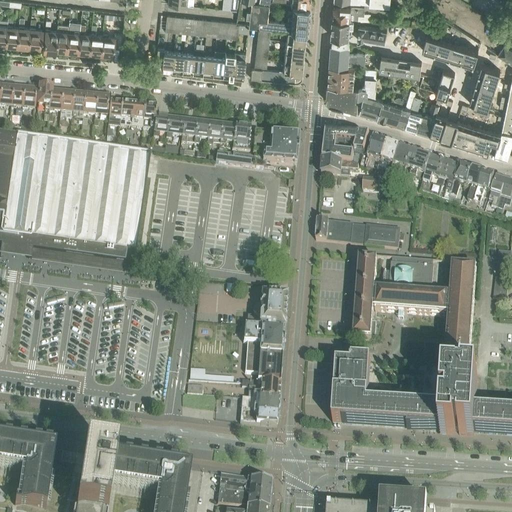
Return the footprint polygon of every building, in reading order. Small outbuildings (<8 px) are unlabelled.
[(230,10),(231,0),(222,0),(222,9),(230,10)] [(238,11),(239,0),(231,0),(230,10),(238,11)] [(239,0),(238,11),(237,18),(245,19),(244,24),(248,24),(258,26),(258,21),(263,22),(263,19),(266,19),(268,2),(257,1),(244,0),(239,0)] [(269,27),(287,30),(305,32),(307,32),(309,12),(309,8),(309,0),(291,0),(291,6),(293,7),(293,11),(291,11),(282,10),(282,15),(287,16),(287,22),(266,19),(263,19),(263,22),(258,21),(258,26),(269,27)] [(366,9),(334,6),(333,19),(354,21),(354,20),(365,21),(366,9)] [(412,20),(412,26),(421,27),(423,9),(413,9),(413,15),(416,15),(415,20),(412,20)] [(176,16),(166,15),(165,31),(174,32),(176,16)] [(185,17),(176,16),(174,32),(183,33),(185,17)] [(183,33),(192,34),(194,18),(185,17),(183,33)] [(203,19),(194,18),(192,34),(202,35),(203,19)] [(202,35),(210,36),(212,20),(203,19),(202,35)] [(333,19),(332,36),(349,38),(349,31),(352,31),(352,26),(353,27),(354,21),(333,19)] [(221,21),(212,20),(210,36),(220,37),(221,21)] [(231,22),(221,21),(220,37),(229,38),(231,22)] [(229,38),(237,39),(239,23),(236,23),(231,22),(229,38)] [(66,50),(68,30),(68,25),(57,23),(56,29),(56,30),(54,49),(59,50),(59,51),(65,52),(65,50),(66,50)] [(68,30),(66,50),(70,51),(70,52),(76,53),(76,51),(78,51),(79,33),(73,32),(74,23),(69,23),(68,25),(68,30)] [(13,25),(7,24),(5,44),(9,45),(9,46),(15,47),(15,45),(16,46),(18,27),(12,26),(13,25)] [(89,53),(91,34),(84,33),(85,24),(80,24),(79,33),(78,51),(82,52),(81,53),(88,54),(88,52),(89,53)] [(28,47),(30,28),(24,27),(24,26),(18,25),(18,27),(16,46),(21,46),(21,47),(27,48),(27,47),(28,47)] [(387,30),(359,25),(358,40),(360,40),(363,38),(364,38),(385,42),(387,30)] [(38,48),(40,48),(42,29),(35,28),(35,27),(30,26),(30,28),(28,47),(32,47),(32,48),(38,49),(38,48)] [(269,27),(258,26),(256,37),(268,38),(269,27)] [(54,49),(56,30),(49,30),(50,28),(45,28),(43,48),(54,49)] [(429,29),(422,49),(435,53),(439,38),(440,38),(441,33),(429,29)] [(286,40),(288,40),(304,42),(305,32),(287,30),(286,40)] [(101,54),(102,35),(96,34),(96,33),(91,32),(91,34),(89,53),(93,53),(93,54),(99,55),(99,54),(101,54)] [(114,33),(114,35),(107,35),(107,34),(103,34),(102,35),(101,54),(104,54),(104,55),(110,56),(110,55),(112,55),(113,47),(121,48),(123,34),(114,33)] [(268,38),(256,37),(255,47),(267,49),(268,38)] [(439,38),(435,53),(447,57),(448,57),(453,42),(452,42),(440,38),(439,38)] [(304,42),(288,40),(286,40),(285,50),(287,50),(303,52),(304,42)] [(453,42),(448,57),(449,58),(462,62),(466,46),(454,42),(453,42)] [(331,43),(330,66),(348,67),(349,63),(356,63),(365,64),(366,54),(357,53),(357,54),(349,54),(350,45),(331,43)] [(504,45),(498,55),(505,59),(511,50),(504,45)] [(466,46),(462,62),(474,65),(479,50),(466,46)] [(161,69),(172,70),(174,52),(163,51),(163,48),(157,47),(156,62),(161,63),(161,69)] [(255,47),(254,57),(266,58),(267,49),(255,47)] [(195,48),(194,54),(192,72),(202,73),(204,55),(205,49),(195,48)] [(215,56),(213,74),(223,75),(225,51),(215,50),(215,56)] [(303,52),(287,50),(285,50),(284,60),(302,62),(303,52)] [(225,51),(223,75),(232,76),(235,52),(225,51)] [(174,52),(172,70),(182,71),(184,53),(174,52)] [(232,76),(243,77),(245,53),(235,52),(232,76)] [(182,71),(192,72),(194,54),(184,53),(182,71)] [(202,73),(213,74),(215,56),(204,55),(202,73)] [(379,69),(416,75),(420,75),(422,61),(421,61),(382,55),(380,62),(379,69)] [(254,57),(253,68),(265,70),(266,58),(254,57)] [(302,62),(284,60),(283,72),(295,73),(301,73),(302,62)] [(482,64),(478,74),(497,79),(500,70),(482,64)] [(330,66),(328,85),(353,87),(355,67),(348,67),(330,66)] [(295,73),(283,72),(265,70),(253,68),(252,68),(251,78),(294,83),(294,82),(295,73)] [(361,88),(359,111),(378,117),(383,100),(382,100),(382,99),(375,97),(374,94),(376,79),(375,79),(376,69),(367,68),(365,84),(364,84),(363,87),(361,88)] [(438,79),(434,91),(448,95),(455,72),(444,68),(440,79),(438,79)] [(478,74),(476,83),(494,89),(497,79),(478,74)] [(498,145),(495,153),(507,157),(508,157),(511,143),(511,80),(511,81),(510,90),(506,108),(504,120),(501,133),(502,133),(498,145)] [(476,83),(473,92),(491,98),(494,89),(476,83)] [(328,85),(327,101),(329,104),(353,109),(359,111),(361,88),(353,87),(328,85)] [(39,88),(38,106),(45,107),(44,113),(49,113),(51,93),(52,89),(48,89),(48,87),(42,86),(42,88),(39,88)] [(1,88),(0,98),(0,108),(5,109),(5,107),(11,108),(13,90),(11,89),(11,88),(5,87),(5,89),(1,88)] [(16,108),(23,109),(24,91),(23,91),(23,89),(17,89),(17,90),(13,90),(11,108),(11,110),(16,110),(16,108)] [(28,110),(34,110),(36,92),(34,92),(34,90),(28,90),(28,91),(24,91),(23,109),(22,111),(28,112),(28,110)] [(55,94),(51,93),(49,113),(54,114),(55,112),(60,112),(62,94),(61,94),(61,93),(55,92),(55,94)] [(473,92),(470,102),(488,108),(491,98),(473,92)] [(62,94),(60,112),(59,123),(64,120),(65,121),(71,122),(71,120),(74,95),(72,95),(72,94),(66,93),(66,95),(62,94)] [(74,95),(71,120),(83,121),(83,120),(83,116),(85,96),(84,96),(84,95),(78,94),(78,96),(74,95)] [(420,120),(417,129),(418,129),(422,130),(425,131),(429,132),(430,133),(437,113),(442,97),(438,95),(435,94),(433,102),(430,110),(432,111),(431,116),(422,114),(421,120),(420,120)] [(89,115),(95,116),(96,97),(95,97),(95,96),(89,95),(89,97),(85,96),(83,116),(89,117),(89,115)] [(397,98),(390,121),(405,125),(414,96),(409,95),(405,107),(402,106),(405,98),(400,96),(397,98)] [(414,96),(405,125),(417,129),(420,120),(421,120),(422,114),(417,112),(422,97),(414,95),(414,96)] [(96,97),(95,116),(94,118),(100,118),(100,116),(107,117),(109,99),(106,98),(107,97),(101,97),(100,98),(96,97)] [(383,100),(378,117),(380,118),(390,121),(397,98),(391,101),(390,102),(385,101),(383,100)] [(120,120),(121,104),(110,103),(108,127),(119,128),(119,127),(120,120)] [(119,127),(131,128),(133,105),(121,104),(120,120),(119,127)] [(133,105),(131,128),(142,130),(144,106),(133,105)] [(144,106),(142,130),(154,131),(156,119),(155,118),(156,108),(156,107),(144,106)] [(437,113),(430,133),(431,133),(440,136),(442,137),(445,138),(451,140),(454,129),(445,127),(448,116),(447,116),(437,113)] [(448,116),(445,127),(454,129),(451,140),(452,140),(453,140),(462,143),(469,123),(459,120),(458,119),(452,118),(448,116)] [(154,131),(153,140),(159,141),(159,135),(167,136),(166,142),(169,120),(156,119),(154,131)] [(184,122),(169,120),(166,142),(171,142),(172,137),(179,137),(182,138),(184,122)] [(187,144),(195,145),(197,124),(184,122),(182,138),(181,143),(187,144)] [(469,123),(462,143),(463,143),(472,146),(473,146),(479,126),(469,123)] [(210,125),(197,124),(195,145),(200,145),(200,140),(208,141),(207,146),(210,125)] [(220,146),(220,145),(222,127),(210,125),(207,146),(212,147),(213,145),(220,146)] [(479,126),(473,146),(473,147),(473,146),(483,149),(483,150),(490,130),(479,126)] [(233,144),(235,128),(222,127),(220,145),(225,146),(226,143),(233,144)] [(251,130),(235,128),(233,144),(232,151),(250,153),(251,147),(249,146),(250,132),(251,130)] [(326,128),(323,161),(352,166),(353,165),(354,156),(336,154),(337,143),(356,145),(356,147),(354,152),(354,153),(355,153),(355,154),(364,155),(365,153),(369,139),(370,136),(359,133),(358,133),(326,128)] [(490,130),(483,150),(488,151),(489,151),(491,144),(498,145),(502,133),(501,133),(490,130)] [(0,246),(1,247),(31,251),(31,253),(31,254),(31,255),(32,256),(32,257),(33,258),(34,258),(35,259),(36,259),(128,272),(129,272),(130,272),(131,272),(132,271),(133,270),(134,269),(134,268),(134,267),(136,252),(148,172),(150,155),(151,156),(151,155),(151,154),(81,144),(76,143),(63,141),(58,141),(32,137),(9,134),(0,132),(0,246)] [(254,132),(252,160),(254,160),(253,163),(262,164),(296,167),(298,137),(287,136),(270,135),(271,134),(254,132)] [(369,139),(365,153),(372,155),(367,172),(372,173),(376,162),(382,164),(383,164),(388,145),(380,142),(376,141),(376,142),(369,139)] [(491,144),(489,151),(495,153),(498,145),(491,144)] [(382,164),(380,170),(386,172),(387,171),(392,173),(394,167),(399,149),(388,145),(383,164),(382,164)] [(399,149),(394,167),(401,169),(399,176),(404,178),(407,171),(409,164),(412,165),(414,160),(417,161),(419,155),(413,153),(413,152),(406,150),(406,151),(399,149)] [(217,158),(216,164),(249,168),(250,159),(225,156),(219,155),(217,155),(217,158)] [(417,180),(424,182),(431,158),(419,155),(417,161),(414,160),(412,165),(409,164),(407,171),(412,173),(410,179),(416,181),(417,180)] [(445,181),(450,164),(431,158),(424,182),(421,192),(440,198),(442,193),(445,181)] [(322,161),(321,176),(322,176),(342,178),(350,179),(351,173),(358,173),(359,168),(356,167),(352,166),(323,161),(322,161)] [(446,195),(442,193),(440,198),(449,201),(451,196),(460,167),(450,164),(445,181),(449,182),(446,195)] [(451,196),(449,201),(455,203),(461,185),(467,187),(472,171),(460,167),(451,196)] [(484,174),(472,171),(467,187),(472,189),(468,202),(474,204),(484,174)] [(495,178),(484,174),(474,204),(480,206),(485,193),(489,194),(495,178)] [(497,210),(506,181),(496,178),(489,201),(494,202),(492,208),(497,210)] [(380,181),(364,180),(363,192),(379,193),(380,181)] [(511,183),(506,181),(497,210),(495,216),(501,218),(505,206),(509,208),(511,198),(511,183)] [(362,226),(318,222),(316,242),(360,246),(399,250),(399,242),(404,243),(405,236),(400,236),(401,231),(362,226)] [(493,301),(506,302),(508,292),(509,283),(509,278),(510,275),(509,275),(511,253),(499,252),(493,301)] [(448,317),(448,328),(445,368),(469,369),(477,269),(453,268),(453,263),(377,257),(377,262),(359,260),(353,340),(371,342),(372,339),(374,340),(375,326),(373,326),(374,312),(448,317)] [(226,285),(226,293),(237,294),(238,286),(226,285)] [(284,329),(287,296),(286,296),(261,295),(261,306),(259,306),(259,308),(256,307),(256,310),(255,310),(254,311),(254,314),(255,315),(256,315),(256,318),(247,317),(247,327),(284,330),(284,329)] [(247,344),(247,345),(260,346),(259,355),(282,356),(283,347),(284,330),(247,327),(244,327),(243,344),(247,344)] [(407,364),(426,365),(427,340),(408,340),(407,364)] [(280,383),(281,377),(282,371),(281,371),(282,356),(259,355),(260,346),(247,345),(245,374),(258,375),(257,382),(257,383),(260,384),(260,382),(270,383),(270,384),(278,385),(280,385),(280,383)] [(511,406),(485,405),(485,414),(475,414),(478,380),(463,379),(463,381),(444,380),(442,403),(433,403),(433,401),(378,397),(377,407),(368,407),(371,363),(352,362),(352,367),(337,366),(333,424),(342,425),(342,426),(408,430),(408,431),(407,431),(407,432),(441,432),(440,437),(455,438),(456,432),(459,432),(459,436),(474,437),(474,434),(511,436),(511,406)] [(248,390),(248,399),(279,401),(280,385),(278,385),(270,384),(270,383),(260,382),(260,384),(257,383),(257,382),(249,382),(249,390),(248,390)] [(188,386),(187,395),(203,396),(203,387),(188,386)] [(241,414),(277,417),(279,401),(248,399),(242,399),(242,400),(241,414)] [(276,427),(277,427),(277,417),(241,414),(240,424),(240,425),(266,427),(276,428),(276,427)] [(85,454),(85,455),(78,454),(76,463),(69,462),(61,461),(63,451),(0,440),(0,476),(22,480),(16,511),(45,511),(51,478),(81,483),(76,511),(108,511),(111,494),(160,502),(157,511),(184,511),(191,470),(85,454)] [(219,486),(219,490),(249,494),(269,496),(270,496),(271,483),(221,475),(220,477),(219,486)] [(219,490),(217,505),(247,507),(254,508),(269,510),(270,498),(269,498),(269,496),(249,494),(219,490)] [(428,506),(381,503),(381,508),(381,511),(337,508),(328,508),(327,511),(427,511),(428,511),(428,506)]
